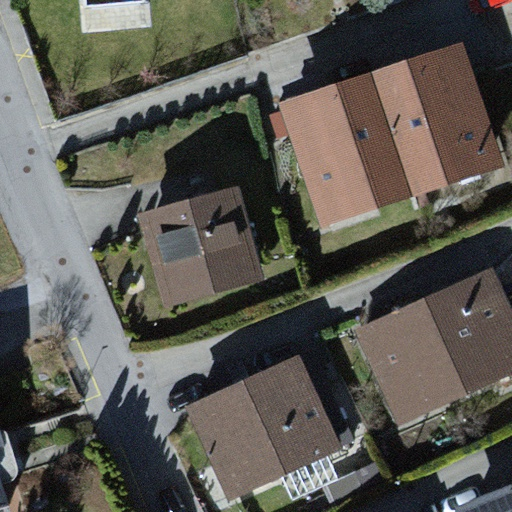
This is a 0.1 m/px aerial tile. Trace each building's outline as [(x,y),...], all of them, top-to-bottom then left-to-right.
[(511,169),(469,47),(288,111),(334,241),(511,178),(511,169)] [(248,199),(144,225),(166,312),(270,286),(248,199)] [(511,307),(495,270),(358,333),(405,435),(511,386),(511,307)] [(307,362),(196,415),(239,506),(351,453),(307,362)] [(0,382),(0,467),(25,459),(0,382)] [(511,511),(511,493),(466,511),(511,511)]
